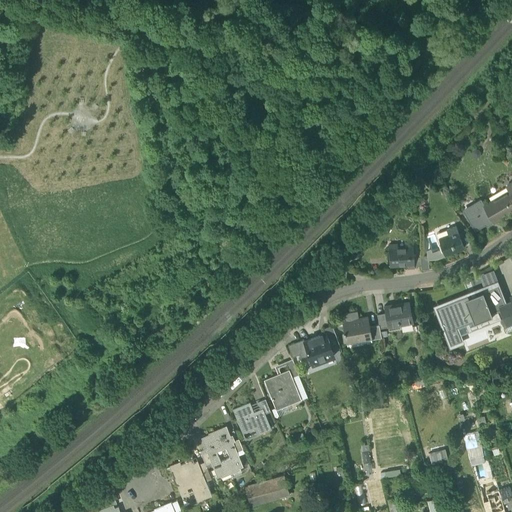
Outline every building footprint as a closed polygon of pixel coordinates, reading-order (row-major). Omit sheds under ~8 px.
[(479,150),(476,149),(472,151),(472,154),(474,157),(477,158),(480,156),(481,153),(479,150)] [(509,191),(484,206),(483,206),(491,219),(493,223),(500,219),(499,217),(511,209),(511,182),(506,186),(509,191)] [(475,229),(491,219),(483,206),(484,206),(480,200),(474,204),(472,209),(466,213),(475,229)] [(443,250),(445,254),(464,247),(456,226),(447,229),(449,234),(439,238),(443,250)] [(449,234),(447,229),(437,233),(439,238),(449,234)] [(408,263),(408,265),(414,265),(414,256),(413,246),(397,247),(398,252),(389,252),(390,264),(408,263)] [(437,258),(445,254),(443,250),(442,251),(441,248),(432,251),(431,248),(429,249),(427,250),(427,255),(429,255),(429,259),(437,258)] [(421,255),(422,268),(430,267),(429,259),(429,255),(427,255),(421,255)] [(494,269),(479,275),(483,285),(498,279),(494,269)] [(507,302),(498,279),(483,285),(433,305),(450,347),(465,341),(461,333),(501,318),(497,310),(457,326),(462,339),(450,343),(436,307),(484,288),(485,289),(498,284),(505,303),(507,302)] [(436,307),(450,343),(462,339),(457,326),(497,310),(507,306),(505,303),(498,284),(485,289),(484,288),(436,307)] [(501,318),(503,323),(511,318),(511,300),(507,302),(505,303),(507,306),(497,310),(501,318)] [(388,326),(388,327),(389,327),(388,321),(397,320),(398,325),(400,325),(399,323),(413,321),(409,301),(384,306),(386,311),(388,326)] [(345,332),(347,339),(370,335),(371,334),(369,325),(368,317),(358,319),(356,311),(342,314),(343,322),(345,329),(344,329),(344,332),(345,332)] [(377,313),(379,323),(369,325),(371,334),(370,335),(371,338),(382,336),(380,327),(388,326),(386,311),(377,313)] [(327,332),(330,340),(337,337),(333,326),(325,329),(326,332),(327,332)] [(313,362),(314,364),(326,360),(325,358),(334,355),(333,351),(329,340),(330,340),(327,332),(326,332),(304,340),(307,350),(308,350),(312,362),(313,362)] [(330,340),(329,340),(333,351),(335,350),(333,345),(339,343),(337,337),(330,340)] [(288,344),(293,356),(300,353),(307,350),(304,340),(304,338),(288,344)] [(300,353),(304,365),(312,362),(308,350),(307,350),(300,353)] [(290,369),(292,376),(299,373),(293,358),(291,358),(292,361),(287,363),(289,370),(290,369)] [(264,378),(276,406),(286,402),(287,403),(301,397),(292,376),(290,369),(289,370),(279,374),(278,372),(264,378)] [(308,395),(299,373),(292,376),(301,397),(308,395)] [(262,407),(264,412),(265,412),(271,410),(266,398),(259,400),(261,407),(262,407)] [(255,426),(258,433),(271,427),(265,412),(264,412),(262,407),(261,407),(254,410),(250,400),(233,407),(242,428),(254,423),(255,426)] [(290,410),(287,403),(286,402),(276,406),(279,414),(290,410)] [(489,402),(479,404),(480,410),(490,408),(489,402)] [(485,413),(476,415),(478,423),(486,421),(485,413)] [(243,431),(255,426),(254,423),(242,428),(243,431)] [(227,425),(214,430),(222,448),(226,446),(230,455),(225,457),(230,469),(240,465),(243,464),(237,450),(233,439),(227,425)] [(471,457),(484,455),(480,429),(467,431),(471,457)] [(217,475),(230,469),(225,457),(221,459),(217,450),(222,448),(214,430),(201,436),(207,450),(211,460),(217,475)] [(233,439),(237,450),(243,447),(239,437),(233,439)] [(445,446),(429,450),(432,461),(448,457),(445,446)] [(201,452),(205,460),(199,462),(206,479),(212,477),(206,462),(211,460),(207,450),(201,452)] [(370,463),(369,450),(362,451),(363,464),(370,463)] [(194,490),(198,499),(212,493),(206,479),(199,462),(198,463),(199,464),(196,465),(196,464),(193,457),(181,461),(170,465),(170,466),(172,469),(171,469),(174,475),(176,474),(177,476),(175,477),(180,489),(192,484),(194,490)] [(240,465),(230,469),(233,476),(243,472),(240,465)] [(400,468),(385,471),(386,478),(401,475),(400,468)] [(284,475),(275,478),(281,497),(290,494),(284,475)] [(251,506),(281,497),(275,478),(245,486),(251,506)] [(182,495),(194,490),(192,484),(180,489),(182,495)] [(499,490),(501,496),(509,494),(511,493),(509,485),(499,488),(499,490)] [(114,493),(103,499),(106,506),(114,503),(117,501),(114,493)] [(503,504),(505,508),(511,506),(511,496),(510,497),(509,494),(501,496),(503,504)] [(171,500),(176,511),(182,509),(177,498),(171,500)] [(176,511),(171,500),(167,502),(166,501),(161,504),(161,503),(154,506),(155,507),(146,511),(176,511)] [(127,511),(123,511),(120,511),(119,509),(120,508),(118,505),(115,506),(114,503),(106,506),(93,511),(127,511)] [(387,505),(389,511),(397,511),(395,503),(387,505)]
